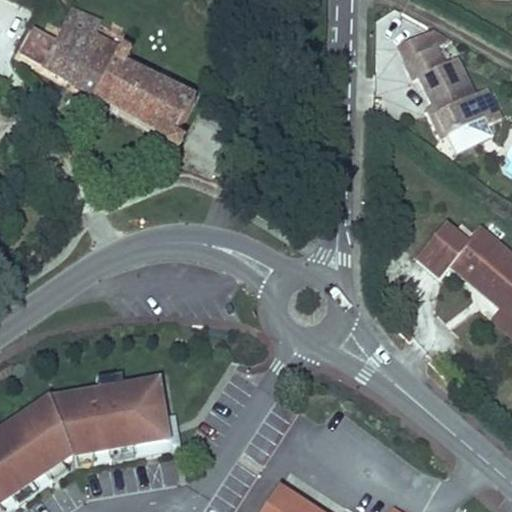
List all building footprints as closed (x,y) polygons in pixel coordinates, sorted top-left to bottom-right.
[(168,139),(162,151),(174,157),(181,142),(172,137),(191,99),(121,63),(127,51),(121,48),(128,35),(73,7),(53,47),(30,36),(17,62),(168,139)] [(442,49),(457,43),(437,30),(434,32),(442,49)] [(434,32),(401,46),(409,64),(407,65),(415,82),(419,81),(432,110),(445,139),(453,157),(494,139),(488,127),(499,122),(486,93),(474,98),(457,62),(447,66),(439,50),(442,49),(434,32)] [(411,89),(424,119),(445,139),(432,110),(411,89)] [(448,228),(441,221),(412,253),(432,272),(445,261),(493,306),(511,324),(511,260),(474,226),(469,232),(456,219),(448,228)] [(483,317),(511,343),(511,324),(493,306),(483,317)] [(97,377),(99,389),(124,385),(122,373),(97,377)] [(0,503),(63,461),(66,458),(71,456),(76,455),(168,438),(164,414),(159,379),(124,385),(99,389),(50,397),(0,431),(0,503)] [(164,414),(168,438),(76,455),(78,479),(180,456),(173,421),(164,414)] [(63,461),(0,503),(0,511),(7,511),(69,471),(63,461)] [(262,511),(315,511),(278,488),(262,511)]
